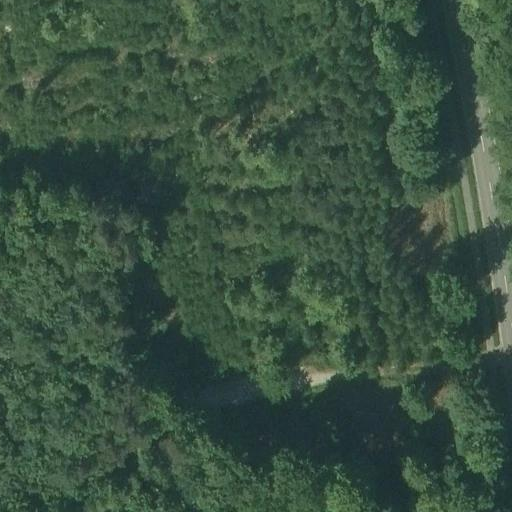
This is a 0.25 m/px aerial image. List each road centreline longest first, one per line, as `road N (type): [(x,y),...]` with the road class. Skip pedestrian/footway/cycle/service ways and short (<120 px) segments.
road 1 (track): [(0,480),(117,443),(231,393),(511,357)]
road 2 (tertiary): [(454,0),(511,327)]
